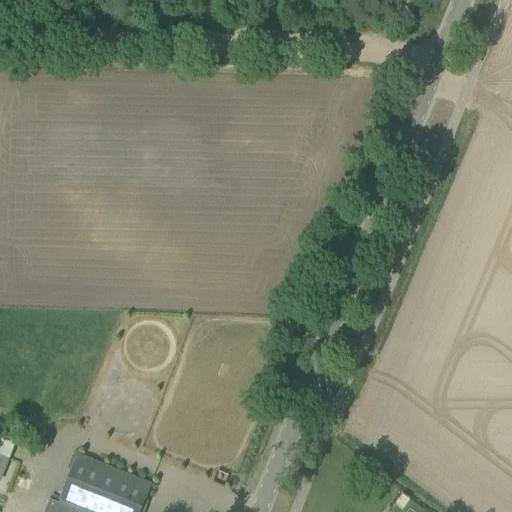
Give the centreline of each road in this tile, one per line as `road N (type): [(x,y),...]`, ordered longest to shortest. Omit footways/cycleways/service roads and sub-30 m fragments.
road 1 (tertiary): [(267,511),(461,0)]
road 2 (track): [(0,44),(390,50),(433,66)]
